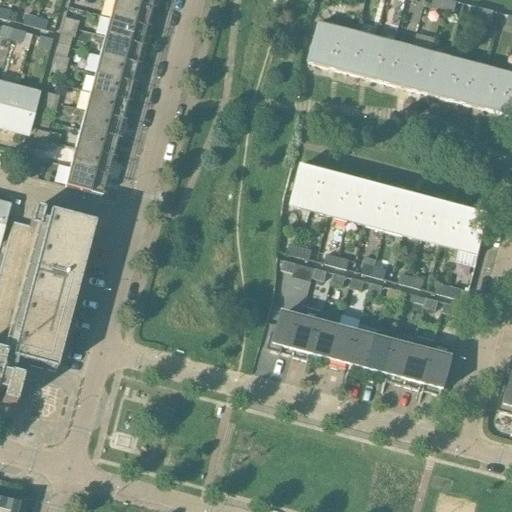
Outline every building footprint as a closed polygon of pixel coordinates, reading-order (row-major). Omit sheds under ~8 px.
[(114,0),(114,3),(151,12),(153,0),(114,0)] [(443,11),(446,2),(438,0),(437,0),(435,9),(443,11)] [(453,14),(455,4),(446,2),(443,11),(453,14)] [(151,12),(114,3),(109,21),(146,31),(151,12)] [(1,8),(0,12),(0,17),(11,20),(14,11),(1,8)] [(481,21),(483,12),(473,9),(471,18),(481,21)] [(489,23),(491,14),(483,12),(481,21),(489,23)] [(27,14),(25,24),(37,27),(40,18),(27,14)] [(40,18),(37,27),(49,30),(52,21),(40,18)] [(64,19),(62,27),(76,31),(79,23),(64,19)] [(109,21),(104,40),(141,49),(146,31),(109,21)] [(0,34),(13,37),(15,27),(3,24),(0,34)] [(327,71),(338,30),(319,25),(308,66),(327,71)] [(27,31),(15,27),(13,37),(25,40),(27,31)] [(74,39),(76,31),(62,27),(60,35),(74,39)] [(346,76),(357,35),(338,30),(327,71),(346,76)] [(41,45),(50,47),(53,37),(44,35),(41,45)] [(365,81),(375,40),(357,35),(346,76),(365,81)] [(141,49),(104,40),(99,58),(136,68),(141,49)] [(383,86),(394,45),(375,40),(365,81),(383,86)] [(402,91),(413,50),(394,45),(383,86),(402,91)] [(421,96),(432,55),(413,50),(402,91),(421,96)] [(439,101),(450,60),(432,55),(421,96),(439,101)] [(68,60),(54,57),(52,65),(66,68),(68,60)] [(99,58),(94,77),(131,87),(136,68),(99,58)] [(458,106),(469,65),(450,60),(439,101),(458,106)] [(52,65),(50,73),(64,77),(66,68),(52,65)] [(477,110),(488,70),(469,65),(458,106),(477,110)] [(496,115),(506,75),(488,70),(477,110),(496,115)] [(496,115),(511,119),(511,76),(506,75),(496,115)] [(131,87),(94,77),(89,96),(126,106),(131,87)] [(18,93),(0,88),(0,128),(8,130),(18,93)] [(8,130),(27,135),(36,98),(18,93),(8,130)] [(59,98),(44,94),(42,102),(57,106),(59,98)] [(89,96),(84,114),(121,124),(126,106),(89,96)] [(42,102),(40,111),(54,114),(57,106),(42,102)] [(121,124),(84,114),(79,133),(116,143),(121,124)] [(32,139),(47,143),(49,135),(35,131),(32,139)] [(79,133),(74,152),(111,161),(116,143),(79,133)] [(32,139),(30,147),(45,151),(47,143),(32,139)] [(70,169),(106,179),(111,161),(74,152),(70,169)] [(290,208),(309,213),(320,172),(301,167),(290,208)] [(22,178),(37,181),(39,173),(25,169),(22,178)] [(70,169),(65,189),(101,198),(106,179),(70,169)] [(320,172),(309,213),(328,218),(339,177),(320,172)] [(328,218),(347,223),(357,182),(339,177),(328,218)] [(357,182),(347,223),(365,228),(376,187),(357,182)] [(365,228),(384,233),(395,192),(376,187),(365,228)] [(395,192),(384,233),(403,238),(413,197),(395,192)] [(403,238),(421,243),(432,202),(413,197),(403,238)] [(432,202),(421,243),(440,248),(451,207),(432,202)] [(440,248),(459,253),(470,212),(451,207),(440,248)] [(12,224),(0,267),(0,404),(14,409),(21,381),(0,375),(4,361),(47,372),(86,225),(33,211),(29,228),(12,224)] [(478,258),(485,230),(489,217),(470,212),(459,253),(478,258)] [(285,257),(297,260),(299,250),(288,247),(285,257)] [(312,253),(299,250),(297,260),(309,264),(312,253)] [(322,267),(334,270),(337,260),(325,257),(322,267)] [(364,258),(359,277),(371,280),(374,270),(376,261),(364,258)] [(288,272),(291,262),(280,259),(277,269),(288,272)] [(349,263),(337,260),(334,270),(346,273),(349,263)] [(326,271),(315,268),(312,278),(324,281),(326,271)] [(386,273),(374,270),(371,280),(383,283),(386,273)] [(346,276),(334,273),(331,283),(343,286),(346,276)] [(398,287),(409,290),(412,280),(400,277),(398,287)] [(364,281),(352,278),(350,288),(361,291),(364,281)] [(425,283),(412,280),(409,290),(422,293),(425,283)] [(382,286),(371,283),(368,293),(380,296),(382,286)] [(435,297),(446,300),(449,290),(437,287),(435,297)] [(401,291),(389,288),(387,298),(398,301),(401,291)] [(462,293),(449,290),(446,300),(459,303),(462,293)] [(411,296),(409,302),(424,306),(426,300),(411,296)] [(438,301),(426,298),(426,300),(424,306),(424,308),(435,311),(438,301)] [(456,305),(445,303),(442,313),(454,316),(456,305)] [(304,309),(301,321),(291,359),(309,364),(320,326),(322,315),(323,314),(304,309)] [(309,364),(328,369),(338,331),(341,320),(337,316),(328,314),(322,315),(320,326),(309,364)] [(267,353),(291,359),(301,321),(282,316),(277,335),(272,334),(267,353)] [(328,369),(347,374),(357,335),(338,331),(328,369)] [(347,374),(365,379),(375,340),(357,335),(347,374)] [(421,394),(431,355),(434,343),(416,338),(412,350),(402,389),(421,394)] [(365,379),(384,384),(394,345),(375,340),(365,379)] [(434,343),(431,355),(421,394),(440,399),(454,348),(434,343)] [(394,345),(384,384),(402,389),(412,350),(394,345)] [(511,379),(508,396),(503,395),(498,414),(511,417),(511,379)] [(0,499),(0,511),(17,511),(20,505),(0,499)]
